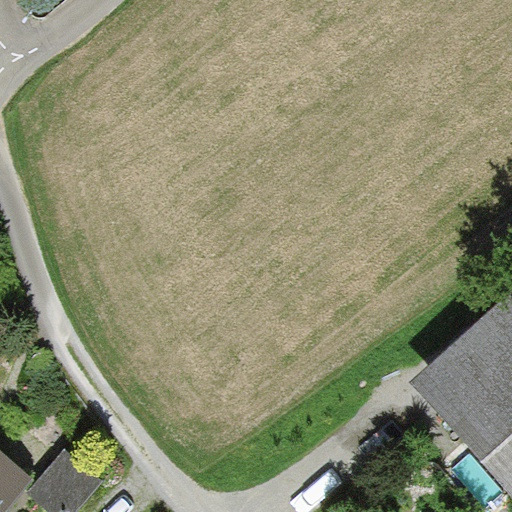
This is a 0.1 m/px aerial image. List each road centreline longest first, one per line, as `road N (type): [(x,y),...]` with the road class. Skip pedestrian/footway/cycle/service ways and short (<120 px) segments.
road 1 (track): [(189,511),(46,315)]
road 2 (residential): [(46,315),(0,175)]
